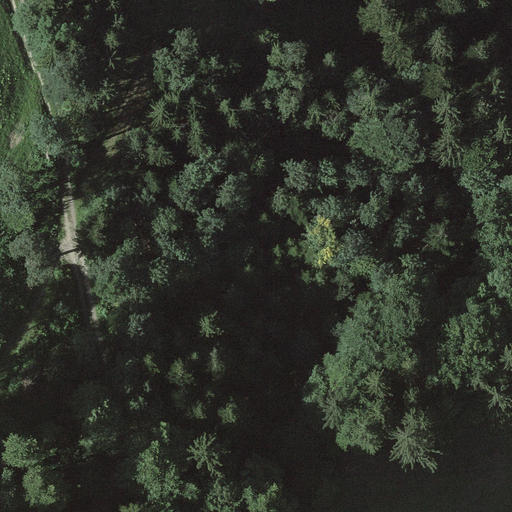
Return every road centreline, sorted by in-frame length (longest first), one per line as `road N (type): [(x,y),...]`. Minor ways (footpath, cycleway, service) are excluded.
road 1 (track): [(102,511),(112,455),(100,354),(69,235),(0,367)]
road 2 (track): [(21,0),(69,235)]
